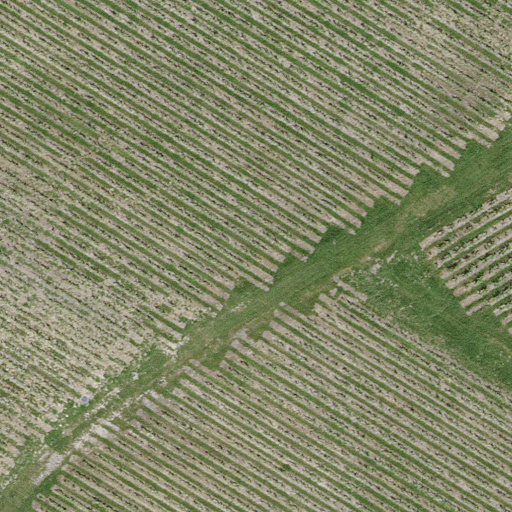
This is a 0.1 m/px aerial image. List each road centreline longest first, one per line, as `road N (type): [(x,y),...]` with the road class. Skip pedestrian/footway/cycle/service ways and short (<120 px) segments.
road 1 (track): [(511,160),(113,404),(70,438),(5,511)]
road 2 (track): [(0,333),(113,404)]
